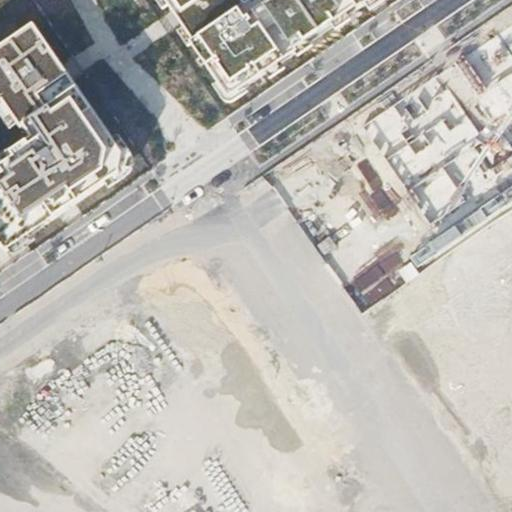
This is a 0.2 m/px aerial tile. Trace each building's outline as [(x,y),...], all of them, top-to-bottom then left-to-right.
[(163,0),(230,98),(369,4),(366,0),(163,0)] [(119,150),(33,20),(0,41),(0,112),(13,130),(16,127),(26,140),(7,154),(9,157),(0,163),(0,169),(1,172),(0,172),(0,249),(3,247),(8,253),(115,175),(119,150)] [(511,185),(511,24),(355,129),(434,239),(511,185)] [(292,208),(330,181),(313,157),(275,183),(292,208)] [(0,511),(47,511),(0,479),(0,511)]
